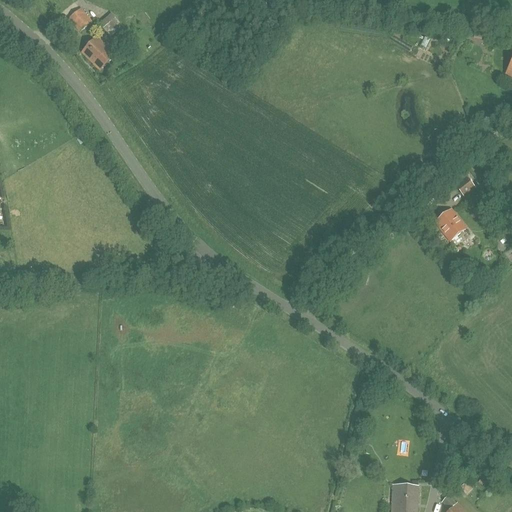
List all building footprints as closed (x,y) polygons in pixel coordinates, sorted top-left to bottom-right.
[(68,19),(80,33),(93,23),(81,9),(68,19)] [(169,21),(164,26),(169,32),(174,27),(169,21)] [(98,38),(82,54),(100,72),(116,56),(98,38)] [(467,179),(456,188),(464,197),(475,189),(467,179)] [(466,230),(451,211),(436,223),(451,242),(466,230)] [(393,487),(393,505),(392,511),(417,511),(418,506),(418,488),(393,487)] [(467,511),(458,504),(457,505),(449,496),(442,503),(450,511),(449,511),(467,511)]
